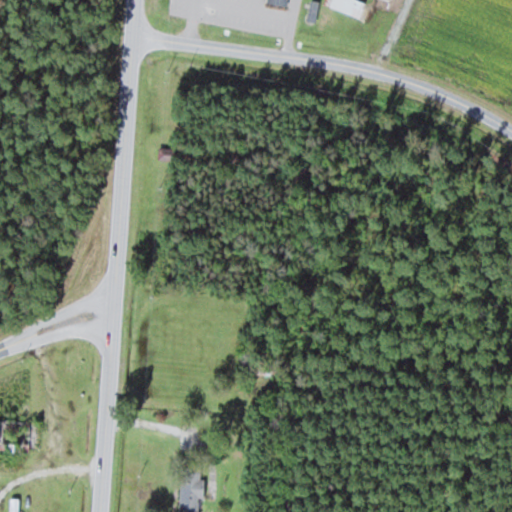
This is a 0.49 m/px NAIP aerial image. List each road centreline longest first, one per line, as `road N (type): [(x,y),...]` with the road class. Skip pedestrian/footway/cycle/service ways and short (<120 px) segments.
road 1 (primary): [(104,511),(138,0)]
road 2 (residential): [(511,134),(424,83),(346,52),(138,8)]
road 3 (residential): [(118,300),(0,352)]
